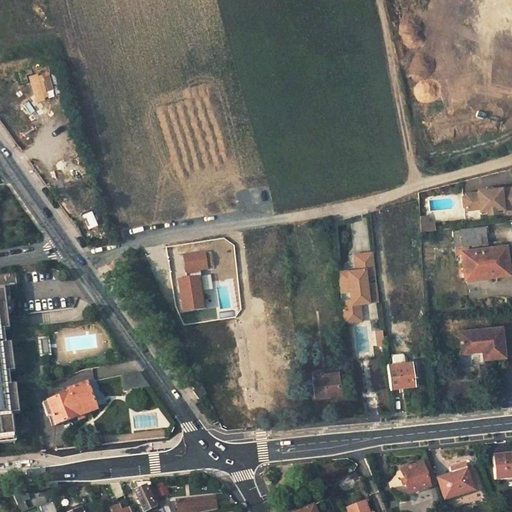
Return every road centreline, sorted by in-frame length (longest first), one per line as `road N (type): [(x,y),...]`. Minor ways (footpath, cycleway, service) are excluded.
road 1 (track): [(68,251),(314,214),(511,159)]
road 2 (tertiary): [(217,454),(511,423)]
road 3 (residential): [(217,454),(68,251)]
road 4 (tertiary): [(0,478),(217,454)]
road 5 (track): [(416,187),(381,0)]
